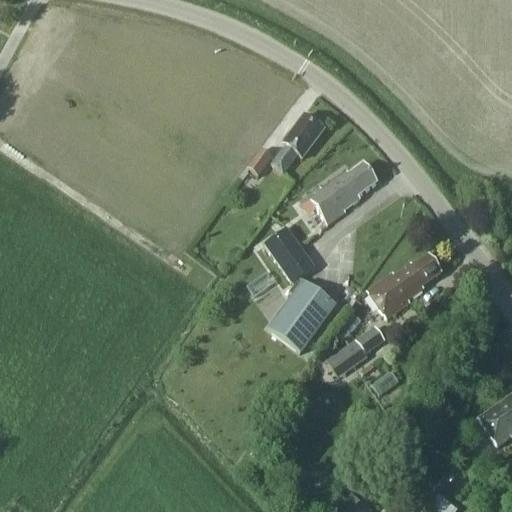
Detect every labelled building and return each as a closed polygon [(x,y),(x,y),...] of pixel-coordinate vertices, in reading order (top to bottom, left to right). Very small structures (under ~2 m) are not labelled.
[(323,133),(303,118),(282,146),(285,149),(271,168),(282,176),(296,158),(301,162),(323,133)] [(272,161),(260,152),(246,171),(257,180),(272,161)] [(325,186),(306,200),(326,228),(345,215),(343,213),(359,202),(357,199),(376,186),(362,167),(348,177),(346,174),(326,188),(325,186)] [(263,248),(292,289),(288,295),(292,298),(267,333),(297,356),(334,309),(297,282),(313,271),(286,232),(263,248)] [(440,276),(427,259),(412,269),(410,267),(394,278),(392,276),(366,294),(385,322),(409,305),(407,303),(422,292),(421,290),(440,276)] [(337,381),(366,360),(364,357),(384,343),(374,330),(325,365),(337,381)] [(376,386),(382,396),(400,385),(394,375),(376,386)] [(511,396),(477,422),(497,450),(511,440),(509,439),(511,436),(511,396)] [(354,511),(361,504),(354,498),(342,511),(354,511)] [(454,511),(438,498),(429,509),(428,508),(424,511),(454,511)]
